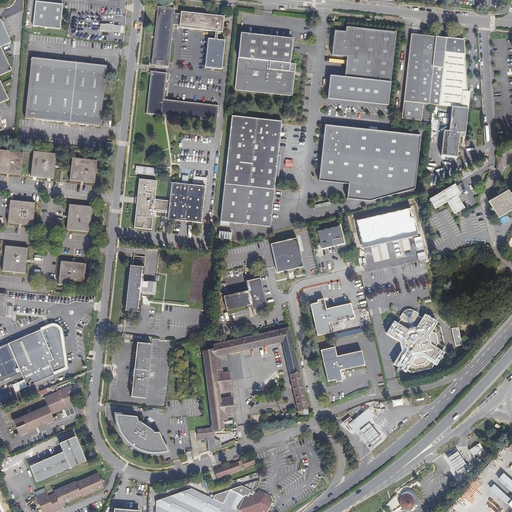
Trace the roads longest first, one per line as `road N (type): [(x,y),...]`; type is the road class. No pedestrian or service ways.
road 1 (unclassified): [(137,0),(94,430),(124,468),(162,476),(309,424)]
road 2 (primary): [(360,494),(511,353)]
road 3 (unclassified): [(364,268),(294,290),(321,417)]
road 4 (unclassified): [(485,22),(290,0)]
road 5 (primary): [(469,372),(421,424),(330,495)]
road 6 (unclassified): [(469,372),(321,417)]
road 7 (unclassified): [(485,22),(491,166)]
road 8 (unclassified): [(360,494),(479,413)]
